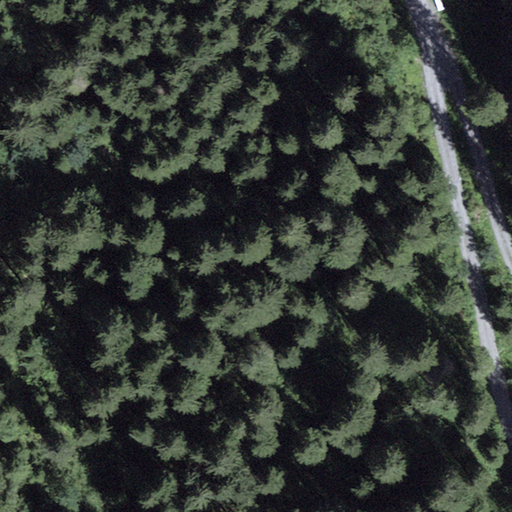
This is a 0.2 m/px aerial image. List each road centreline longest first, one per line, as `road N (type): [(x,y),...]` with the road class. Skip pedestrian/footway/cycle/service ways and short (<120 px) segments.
road 1 (track): [(426,21),(511,443)]
road 2 (track): [(511,256),(426,21)]
